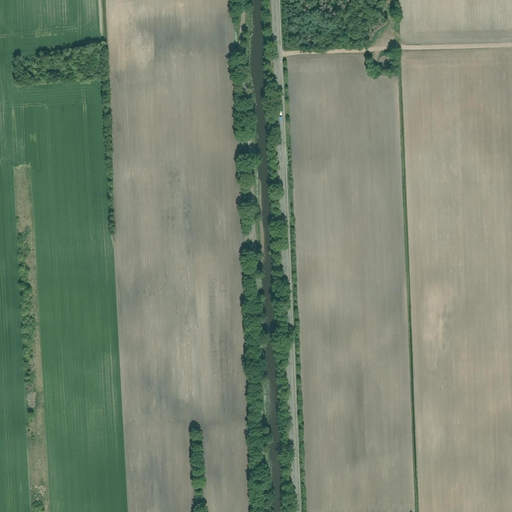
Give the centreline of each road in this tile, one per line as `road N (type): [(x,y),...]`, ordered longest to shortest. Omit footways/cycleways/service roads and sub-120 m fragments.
road 1 (unclassified): [(240,0),(265,511)]
road 2 (tertiary): [(295,511),(274,0)]
road 3 (track): [(276,55),(511,44)]
